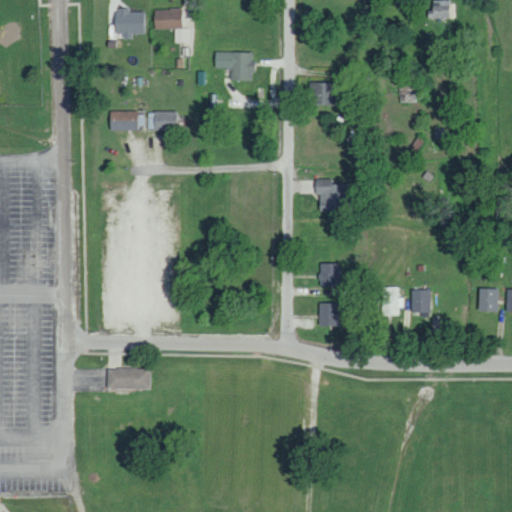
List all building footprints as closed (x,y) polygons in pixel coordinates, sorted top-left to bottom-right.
[(448,0),(429,0),(430,18),(450,17),(448,0)] [(190,42),(190,28),(181,28),(180,8),(153,8),(154,28),(175,28),(175,42),(190,42)] [(114,10),(114,33),(125,32),(125,38),(133,38),(132,34),(147,33),(146,10),(114,10)] [(230,80),(252,80),(252,52),(214,51),(214,68),(231,68),(230,80)] [(398,91),(416,91),(417,69),(399,69),(398,91)] [(339,106),(340,83),(309,82),(308,105),(339,106)] [(142,129),(143,112),(109,111),(108,129),(142,129)] [(148,111),(147,129),(175,130),(175,112),(148,111)] [(350,210),(351,184),(331,183),(331,179),(314,178),(314,194),(319,194),(318,209),(350,210)] [(338,287),(339,263),(320,263),(319,287),(338,287)] [(381,315),(402,316),(403,297),(400,297),(400,287),(381,287),(381,315)] [(497,289),(478,288),(478,311),(497,311),(497,289)] [(412,312),(430,312),(429,289),(411,290),(412,312)] [(337,303),(318,303),(319,326),(338,326),(337,303)] [(149,368),(107,368),(107,388),(149,389),(149,368)]
